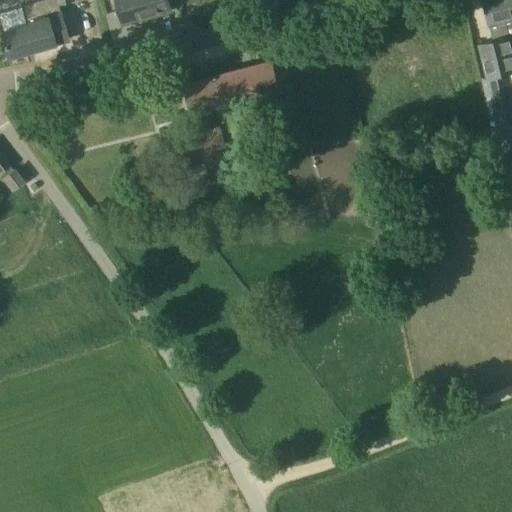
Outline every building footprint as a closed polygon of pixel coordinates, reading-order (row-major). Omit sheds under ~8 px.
[(67,40),(58,5),(57,0),(42,0),(22,6),(27,25),(32,49),(67,40)] [(116,0),(124,25),(172,11),(168,0),(116,0)] [(511,81),(510,74),(511,73),(511,0),(483,0),(494,40),(480,43),(488,77),(483,79),(496,141),(504,182),(511,181),(511,81)] [(32,49),(27,25),(0,31),(0,33),(7,57),(32,49)] [(272,61),(185,84),(192,113),(256,95),(258,103),(281,97),(272,61)] [(301,118),(285,121),(289,146),(306,143),(301,118)] [(222,128),(198,134),(203,151),(227,144),(222,128)] [(0,152),(0,171),(9,165),(0,152)] [(220,153),(207,157),(210,168),(223,165),(220,153)] [(211,184),(206,165),(141,181),(146,200),(211,184)] [(13,170),(4,177),(12,189),(22,181),(13,170)] [(190,237),(190,252),(212,252),(212,237),(190,237)]
